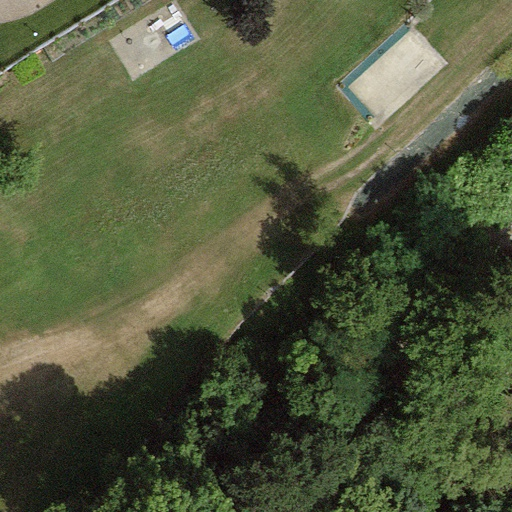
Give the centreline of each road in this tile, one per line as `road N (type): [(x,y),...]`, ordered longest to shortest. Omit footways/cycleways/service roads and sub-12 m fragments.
road 1 (unclassified): [(511,256),(421,300),(270,511)]
road 2 (unclassified): [(408,511),(511,451)]
